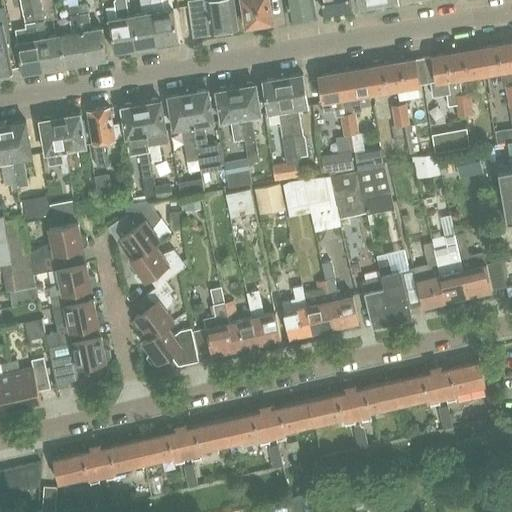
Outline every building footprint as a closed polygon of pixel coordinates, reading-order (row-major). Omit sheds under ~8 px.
[(22,73),(42,70),(29,0),(21,0),(26,27),(14,29),(22,73)] [(40,0),(29,0),(42,70),(64,66),(59,34),(46,36),(40,0)] [(133,48),(128,15),(125,0),(112,0),(116,17),(108,19),(113,51),(133,48)] [(139,0),(141,12),(128,15),(133,48),(156,44),(149,0),(139,0)] [(160,0),(149,0),(156,44),(177,40),(171,7),(162,9),(160,0)] [(197,0),(190,1),(195,33),(210,31),(210,32),(237,27),(232,0),(197,0)] [(242,0),(246,25),(256,24),(258,26),(268,25),(268,22),(272,21),(268,0),(242,0)] [(286,0),(290,18),(295,18),(297,19),(302,18),(303,16),(316,14),(313,0),(286,0)] [(321,0),(323,12),(350,8),(348,0),(321,0)] [(87,3),(76,5),(86,62),(107,59),(101,27),(91,28),(87,3)] [(64,66),(86,62),(76,5),(67,6),(72,32),(59,34),(64,66)] [(0,73),(12,72),(9,54),(14,53),(5,7),(0,8),(0,73)] [(505,43),(478,47),(483,73),(499,70),(502,87),(505,86),(505,84),(511,83),(509,68),(505,43)] [(478,47),(454,52),(458,77),(483,73),(478,47)] [(435,80),(431,81),(433,95),(447,93),(448,105),(456,103),(456,105),(470,102),(468,91),(461,92),(458,77),(454,52),(431,56),(435,80)] [(419,84),(414,58),(391,62),(396,88),(419,84)] [(391,62),(365,67),(370,92),(396,88),(391,62)] [(340,71),(347,112),(354,111),(362,109),(361,106),(372,104),(370,92),(365,67),(340,71)] [(340,71),(317,75),(321,100),(322,111),(335,108),(335,114),(341,113),(343,124),(356,121),(354,111),(347,112),(340,71)] [(302,72),(282,76),(295,156),(307,154),(304,137),(301,133),(301,128),(298,107),(308,105),(302,72)] [(282,76),(262,79),(270,123),(279,122),(285,162),(295,160),(296,160),(295,156),(282,76)] [(244,85),(235,86),(243,138),(244,144),(247,162),(258,160),(250,115),(260,113),(255,83),(253,83),(251,81),(245,82),(244,85)] [(234,140),(243,138),(235,86),(225,88),(224,86),(219,87),(218,89),(215,90),(220,120),(230,118),(234,140)] [(207,89),(187,93),(198,158),(199,168),(211,166),(203,123),(213,121),(207,89)] [(187,93),(168,96),(173,129),(183,127),(188,160),(198,158),(187,93)] [(140,103),(149,155),(149,160),(160,158),(157,143),(167,142),(159,100),(158,100),(156,98),(151,99),(150,102),(140,103)] [(393,116),(407,113),(405,102),(391,104),(393,116)] [(471,113),(470,102),(456,105),(458,115),(471,113)] [(149,160),(149,155),(140,103),(131,105),(130,103),(123,104),(122,106),(120,107),(125,137),(126,136),(129,154),(138,152),(142,177),(153,175),(149,160)] [(115,138),(122,137),(119,122),(112,123),(109,106),(86,110),(96,166),(107,165),(103,140),(115,138)] [(68,115),(59,117),(68,171),(79,169),(76,147),(85,145),(79,113),(77,114),(75,112),(69,113),(68,115)] [(409,124),(407,113),(393,116),(395,126),(409,124)] [(41,120),(39,120),(45,152),(47,164),(57,163),(60,162),(62,172),(68,171),(59,117),(51,118),(49,116),(43,117),(41,120)] [(25,120),(5,124),(16,187),(28,185),(23,157),(31,156),(25,120)] [(358,132),(356,121),(343,124),(344,134),(358,132)] [(0,161),(4,184),(11,183),(12,187),(16,187),(5,124),(0,124),(0,161)] [(408,153),(416,152),(412,124),(404,125),(408,153)] [(468,127),(433,133),(436,149),(471,144),(468,127)] [(358,132),(351,133),(354,150),(358,169),(382,163),(379,147),(365,150),(362,131),(358,132)] [(511,167),(498,170),(506,221),(507,220),(511,219),(511,140),(507,141),(511,167)] [(352,150),(338,153),(321,156),(324,172),(354,166),(352,150)] [(478,150),(455,154),(460,176),(483,172),(478,150)] [(436,152),(412,156),(413,161),(415,161),(418,177),(440,174),(436,152)] [(297,176),(295,160),(285,162),(271,164),(274,179),(297,176)] [(355,169),(362,199),(364,211),(366,211),(367,213),(392,207),(382,163),(358,169),(355,169)] [(248,169),(226,173),(228,186),(251,183),(248,169)] [(364,211),(362,199),(355,169),(329,175),(336,205),(339,217),(364,211)] [(94,176),(99,208),(114,205),(109,174),(94,176)] [(341,225),(339,217),(336,205),(329,175),(302,181),(309,211),(310,211),(315,231),(341,225)] [(202,177),(179,181),(181,194),(204,190),(202,177)] [(309,211),(302,181),(282,185),(289,216),(309,211)] [(170,182),(153,185),(155,197),(172,194),(170,187),(170,182)] [(257,214),(283,209),(279,183),(252,187),(257,214)] [(225,193),(226,196),(231,218),(254,213),(249,188),(225,193)] [(47,194),(22,199),(26,219),(50,215),(47,194)] [(200,197),(181,200),(182,211),(202,208),(200,197)] [(74,199),(50,203),(52,216),(76,211),(75,202),(74,199)] [(75,202),(76,211),(76,212),(88,210),(86,200),(75,202)] [(125,204),(126,213),(127,217),(134,227),(120,237),(118,242),(122,248),(128,247),(135,257),(154,244),(160,240),(152,229),(160,219),(147,201),(125,204)] [(0,264),(4,292),(8,291),(34,287),(36,287),(33,273),(29,252),(21,217),(4,220),(3,215),(0,215),(0,264)] [(33,273),(56,269),(68,266),(65,251),(83,247),(87,243),(86,236),(80,235),(77,222),(48,228),(51,241),(29,252),(33,273)] [(467,294),(491,289),(483,251),(467,254),(466,246),(462,231),(453,233),(467,294)] [(433,248),(434,254),(437,266),(438,274),(443,299),(467,294),(453,233),(444,235),(446,245),(433,248)] [(443,299),(438,274),(437,266),(434,254),(433,248),(431,239),(422,241),(427,263),(412,266),(421,305),(443,299)] [(165,281),(185,267),(173,250),(161,254),(154,244),(135,257),(129,260),(136,270),(134,276),(138,282),(144,281),(158,271),(165,281)] [(379,275),(381,283),(382,286),(391,321),(410,317),(399,268),(391,270),(388,257),(377,259),(380,275),(379,275)] [(47,288),(51,308),(76,303),(73,291),(91,288),(95,284),(94,277),(88,275),(85,263),(68,266),(56,269),(59,282),(47,288)] [(391,321),(382,286),(381,283),(379,275),(361,279),(371,326),(391,321)] [(352,294),(341,296),(339,288),(336,289),(333,277),(324,279),(334,326),(358,320),(352,294)] [(316,288),(303,291),(311,331),(334,326),(324,279),(315,281),(316,288)] [(148,337),(166,326),(173,321),(165,310),(173,300),(168,293),(172,291),(165,281),(145,295),(152,305),(134,318),(131,323),(135,329),(142,329),(148,337)] [(281,301),(283,310),(282,310),(288,336),(311,331),(303,291),(301,284),(293,286),(295,297),(281,301)] [(202,318),(205,329),(210,353),(234,348),(228,322),(227,314),(224,302),(220,286),(209,288),(213,303),(215,315),(202,318)] [(8,291),(11,305),(38,299),(36,287),(34,287),(8,291)] [(250,309),(251,317),(257,343),(281,337),(275,311),(264,314),(259,289),(246,292),(250,309)] [(56,332),(45,334),(45,336),(48,346),(83,339),(81,328),(98,324),(102,320),(101,313),(95,311),(93,299),(88,300),(76,303),(51,308),(56,332)] [(233,300),(224,302),(227,314),(236,312),(233,300)] [(234,348),(257,343),(251,317),(228,322),(234,348)] [(166,326),(148,337),(141,342),(148,353),(146,358),(150,364),(155,364),(168,354),(177,366),(197,362),(190,329),(179,331),(173,336),(166,326)] [(83,339),(48,346),(55,384),(66,382),(76,380),(77,366),(105,361),(109,357),(108,350),(102,348),(100,336),(83,339)] [(8,361),(10,371),(17,406),(40,401),(38,390),(51,387),(44,356),(31,359),(33,366),(19,369),(17,359),(8,361)] [(0,410),(17,406),(10,371),(8,361),(1,363),(3,373),(0,373),(0,410)] [(479,361),(393,380),(398,404),(427,398),(427,400),(455,394),(455,391),(484,384),(479,361)] [(393,380),(357,388),(308,399),(313,424),(342,417),(343,420),(370,414),(369,411),(398,404),(393,380)] [(308,399),(223,419),(228,443),(257,436),(258,439),(285,433),(285,430),(313,424),(308,399)] [(448,405),(438,407),(443,428),(453,426),(448,405)] [(223,419),(137,438),(143,463),(172,456),(173,459),(200,453),(199,450),(228,443),(223,419)] [(356,427),(354,427),(360,447),(368,445),(363,425),(361,425),(356,427)] [(489,433),(472,437),(475,446),(491,442),(489,433)] [(458,450),(475,446),(472,437),(456,441),(458,450)] [(137,438),(94,448),(52,457),(58,482),(86,476),(87,479),(115,472),(114,469),(143,463),(137,438)] [(278,444),(268,446),(273,467),(283,465),(278,444)] [(40,461),(28,464),(27,489),(39,486),(40,461)] [(193,463),(184,466),(189,486),(198,484),(193,463)] [(27,489),(28,464),(16,466),(15,491),(27,489)] [(15,491),(16,466),(3,469),(2,494),(15,491)] [(374,477),(357,481),(363,508),(380,504),(374,477)] [(393,481),(397,496),(406,493),(401,478),(393,481)] [(109,483),(99,485),(102,505),(113,503),(109,483)] [(54,511),(56,486),(44,486),(42,511),(54,511)] [(292,511),(302,511),(328,511),(328,506),(327,489),(327,488),(302,495),(291,496),(292,511)] [(327,489),(328,506),(343,505),(342,488),(327,489)] [(286,499),(265,504),(266,511),(284,511),(288,511),(286,499)]
